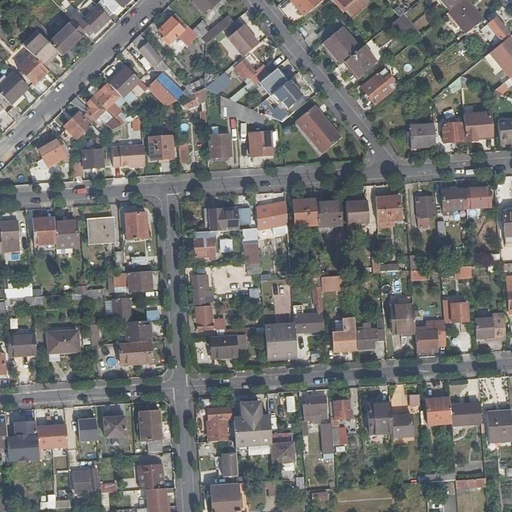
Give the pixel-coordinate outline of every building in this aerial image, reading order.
[(93,33),(107,18),(89,0),(70,20),(71,21),(83,34),(87,37),(92,32),(93,33)] [(127,0),(102,0),(100,2),(112,13),(120,6),(121,7),(127,0)] [(219,0),(193,0),(191,2),(205,16),(220,1),(219,0)] [(289,0),(303,15),(321,0),(320,0),(289,0)] [(336,0),(337,1),(350,17),(367,3),(364,0),(336,0)] [(440,0),(449,12),(463,0),(440,0)] [(476,25),(482,21),(478,16),(465,0),(454,9),(449,13),(454,19),(465,34),(468,32),(474,27),(476,25)] [(481,13),(470,0),(465,0),(478,16),(481,13)] [(58,8),(57,8),(55,10),(62,18),(65,15),(58,8)] [(398,8),(394,11),(399,17),(402,14),(403,14),(398,8)] [(206,45),(238,19),(234,13),(218,26),(209,33),(208,34),(200,40),(201,41),(206,45)] [(181,21),(175,14),(158,31),(170,43),(179,35),(183,32),(192,40),(197,36),(191,30),(181,21)] [(402,14),(399,17),(407,28),(411,25),(402,14)] [(418,31),(428,23),(423,16),(413,23),(418,31)] [(407,28),(399,17),(393,21),(390,24),(400,36),(409,29),(407,28)] [(481,30),(478,26),(475,28),(472,31),(470,33),(475,39),(482,34),(492,47),(497,44),(499,46),(505,41),(503,38),(508,33),(496,18),(481,30)] [(322,43),(323,42),(341,28),(342,27),(344,25),(339,19),(316,36),(322,43)] [(78,38),(83,34),(71,21),(66,26),(78,38)] [(202,21),(191,30),(197,36),(200,40),(208,34),(209,33),(204,28),(206,25),(202,21)] [(243,57),(258,44),(250,34),(243,25),(227,38),(233,45),(243,57)] [(416,38),(419,36),(411,25),(407,28),(409,29),(416,38)] [(475,28),(478,26),(476,25),(474,27),(468,32),(465,34),(464,35),(465,36),(466,36),(470,33),(472,31),(475,28)] [(58,54),(59,56),(78,38),(66,26),(47,44),(55,52),(58,54)] [(341,28),(323,42),(329,51),(331,50),(342,64),(343,63),(345,61),(352,55),(360,48),(342,27),(341,28)] [(21,45),(30,55),(41,65),(55,52),(47,44),(35,31),(21,45)] [(466,36),(465,36),(456,44),(462,50),(475,39),(470,33),(466,36)] [(132,44),(138,50),(146,43),(140,36),(132,44)] [(509,38),(505,41),(499,46),(492,51),(489,54),(501,68),(510,79),(511,76),(511,39),(510,37),(509,38)] [(168,68),(153,50),(152,51),(146,43),(138,50),(146,59),(149,63),(153,68),(158,64),(164,71),(168,68)] [(376,61),(365,45),(362,47),(374,63),(376,61)] [(362,47),(360,48),(352,55),(345,61),(353,72),(357,77),(374,63),(362,47)] [(331,50),(329,51),(328,53),(339,66),(342,64),(331,50)] [(43,68),(58,54),(55,52),(41,65),(43,68)] [(33,85),(47,71),(43,68),(41,65),(30,55),(17,68),(33,85)] [(259,83),(260,82),(254,75),(256,73),(244,60),(234,68),(248,85),(244,89),(246,93),(252,89),(259,83)] [(146,71),(164,71),(158,64),(153,68),(149,63),(147,65),(144,61),(138,64),(143,68),(146,71)] [(353,72),(345,61),(343,63),(351,73),(353,72)] [(126,67),(123,65),(113,75),(115,77),(126,67)] [(115,77),(108,84),(120,96),(138,79),(132,73),(126,67),(115,77)] [(385,69),(361,88),(374,105),(391,92),(382,81),(390,75),(385,69)] [(282,78),(275,70),(260,82),(259,83),(265,90),(282,78)] [(0,95),(9,105),(28,87),(12,72),(0,83),(0,95)] [(157,98),(166,106),(167,105),(175,102),(176,101),(175,100),(183,93),(162,73),(147,87),(157,98)] [(204,89),(215,94),(228,82),(222,74),(204,89)] [(469,81),(460,77),(461,89),(470,88),(469,81)] [(204,79),(185,88),(191,95),(194,94),(204,89),(204,79)] [(265,90),(259,83),(252,89),(246,93),(235,102),(243,106),(265,90)] [(508,90),(503,84),(494,91),(502,95),(508,90)] [(97,102),(114,118),(121,111),(117,107),(122,101),(116,95),(106,85),(100,91),(104,95),(97,102)] [(204,89),(194,94),(193,95),(182,100),(185,109),(200,104),(201,112),(205,112),(205,102),(204,89)] [(100,91),(93,98),(97,102),(104,95),(100,91)] [(278,121),(282,122),(296,111),(291,106),(286,111),(279,103),(280,102),(270,91),(265,96),(274,107),(264,115),(273,118),(278,121)] [(222,116),(236,116),(236,115),(235,102),(225,98),(221,96),(222,116)] [(85,108),(75,98),(70,103),(80,113),(85,108)] [(97,102),(93,98),(86,104),(90,108),(83,116),(91,124),(94,120),(98,117),(99,116),(106,124),(105,125),(111,131),(121,126),(114,118),(97,102)] [(185,109),(182,100),(181,99),(177,101),(181,111),(185,109)] [(243,106),(235,102),(236,115),(245,119),(268,129),(273,118),(264,115),(247,107),(243,106)] [(170,105),(167,105),(167,114),(176,114),(175,105),(170,105)] [(314,107),(295,122),(321,152),(339,137),(314,107)] [(486,108),(463,110),(465,141),(476,140),(476,137),(490,135),(486,108)] [(65,130),(58,137),(61,139),(62,141),(66,145),(74,138),(75,140),(90,126),(77,113),(63,127),(65,130)] [(455,120),(449,120),(449,124),(442,125),(443,143),(463,141),(462,123),(455,124),(455,120)] [(511,121),(498,123),(498,130),(500,143),(510,142),(511,141),(511,121)] [(321,152),(295,122),(292,124),(317,155),(321,152)] [(435,146),(434,125),(409,127),(411,148),(421,147),(435,146)] [(276,132),(249,134),(250,156),(272,154),(271,142),(276,141),(276,132)] [(101,150),(103,150),(102,143),(102,135),(98,137),(98,151),(94,151),(93,148),(88,149),(88,151),(82,152),(83,169),(102,167),(101,150)] [(229,135),(208,136),(208,142),(209,143),(210,158),(231,157),(229,135)] [(178,147),(179,163),(187,162),(186,136),(177,137),(178,147)] [(158,160),(172,159),(171,137),(149,139),(150,160),(158,160)] [(55,141),(39,150),(44,159),(54,154),(60,165),(67,161),(66,160),(71,157),(61,139),(56,142),(55,141)] [(144,167),(143,145),(111,148),(112,168),(130,166),(130,168),(144,167)] [(489,188),(465,189),(467,209),(490,207),(489,188)] [(467,209),(465,189),(441,191),(443,211),(467,209)] [(399,196),(375,198),(377,221),(400,220),(399,196)] [(434,197),(416,198),(418,228),(428,227),(428,218),(435,218),(434,197)] [(315,202),(315,200),(293,201),(294,227),(317,225),(315,202)] [(324,226),(332,226),(340,225),(339,201),(315,202),(317,225),(317,227),(324,226)] [(367,202),(345,203),(346,210),(347,227),(369,225),(367,202)] [(285,203),(256,209),(257,229),(269,227),(286,223),(285,203)] [(511,205),(503,207),(504,228),(506,245),(511,244),(511,205)] [(208,232),(231,230),(236,230),(236,226),(249,225),(248,209),(201,212),(202,227),(208,227),(208,232)] [(146,214),(125,215),(127,240),(144,239),(143,223),(146,222),(146,214)] [(113,218),(88,219),(89,242),(114,241),(113,218)] [(54,223),(54,219),(33,220),(35,245),(37,245),(56,243),(54,223)] [(445,219),(437,219),(437,220),(438,234),(446,234),(445,219)] [(17,221),(0,221),(0,232),(1,242),(18,241),(17,221)] [(75,222),(54,223),(56,243),(56,248),(77,246),(75,222)] [(286,223),(269,227),(270,232),(274,235),(287,232),(287,230),(286,223)] [(210,232),(193,234),(194,258),(207,257),(211,257),(210,232)] [(259,264),(258,243),(241,244),(242,257),(246,257),(247,265),(253,264),(259,264)] [(122,272),(121,250),(114,251),(115,272),(122,272)] [(416,255),(409,255),(410,271),(413,270),(420,270),(420,266),(416,267),(416,255)] [(501,264),(500,256),(484,257),(484,265),(498,264),(501,264)] [(147,257),(132,258),(133,265),(147,264),(147,257)] [(380,258),(372,258),(373,273),(381,273),(380,265),(380,258)] [(247,275),(260,274),(259,264),(253,264),(247,265),(247,275)] [(380,265),(381,273),(382,272),(399,271),(398,264),(380,265)] [(470,266),(454,267),(455,276),(471,275),(470,267),(470,266)] [(320,270),(290,272),(290,279),(291,279),(312,278),(319,277),(321,277),(320,272),(320,270)] [(413,270),(410,271),(411,281),(420,280),(420,270),(413,270)] [(152,291),(150,271),(122,273),(113,274),(114,286),(114,293),(129,292),(152,291)] [(193,276),(194,304),(204,303),(203,292),(208,292),(207,276),(193,276)] [(295,334),(323,331),(319,277),(312,278),(315,312),(318,312),(318,314),(293,316),(294,325),(295,334)] [(30,298),(29,284),(23,284),(23,292),(4,294),(5,300),(26,298),(30,298)] [(87,291),(87,286),(76,287),(77,294),(87,294),(87,291)] [(88,299),(88,301),(105,300),(105,290),(87,291),(87,294),(88,299)] [(26,298),(5,300),(5,304),(5,307),(27,305),(26,298)] [(131,322),(129,298),(126,298),(113,299),(113,300),(114,314),(115,323),(126,322),(131,322)] [(114,314),(113,300),(105,301),(106,314),(114,314)] [(460,300),(451,301),(452,323),(468,322),(467,304),(460,304),(460,300)] [(214,337),(243,335),(255,334),(254,328),(231,330),(223,330),(222,319),(218,319),(212,319),(211,306),(196,308),(197,331),(214,330),(214,337)] [(414,325),(413,306),(390,307),(392,326),(392,336),(415,334),(414,325)] [(158,310),(146,311),(147,319),(158,318),(158,310)] [(385,342),(383,312),(378,313),(378,318),(378,329),(376,329),(370,330),(369,327),(364,327),(364,330),(357,331),(358,349),(373,348),(373,343),(385,342)] [(492,319),(475,321),(476,338),(476,340),(485,339),(494,339),(494,342),(507,341),(505,315),(492,315),(492,319)] [(353,333),(354,333),(353,318),(339,319),(340,328),(340,330),(332,331),(334,351),(354,350),(353,333)] [(150,341),(148,321),(131,322),(126,322),(127,343),(150,341)] [(444,323),(414,325),(415,334),(416,353),(438,351),(437,345),(437,343),(446,343),(444,323)] [(294,325),(264,328),(265,334),(265,339),(266,360),(296,358),(296,355),(295,334),(294,325)] [(77,331),(47,334),(49,354),(79,352),(77,331)] [(9,358),(36,356),(35,335),(8,337),(9,358)] [(243,335),(214,337),(208,337),(209,358),(218,358),(218,355),(235,354),(235,349),(244,348),(243,335)] [(152,362),(150,341),(127,343),(119,344),(121,364),(152,362)] [(325,395),(314,396),(316,423),(320,422),(319,410),(326,410),(325,395)] [(420,406),(420,395),(410,395),(410,406),(420,406)] [(304,420),(301,420),(302,431),(302,435),(308,434),(307,420),(313,419),(313,423),(316,423),(314,396),(306,397),(306,406),(303,406),(304,420)] [(428,424),(452,422),(450,405),(450,398),(426,400),(428,424)] [(331,417),(331,423),(331,426),(333,445),(340,445),(338,420),(335,420),(335,419),(353,418),(352,409),(349,409),(348,400),(334,401),(334,409),(330,409),(331,417)] [(389,442),(392,441),(392,437),(391,416),(390,403),(367,405),(370,433),(388,432),(389,442)] [(452,422),(452,426),(482,424),(481,403),(450,405),(452,422)] [(233,420),(235,445),(271,443),(269,417),(260,418),(258,404),(243,405),(243,419),(233,420)] [(208,409),(210,441),(224,441),(224,422),(225,422),(225,419),(230,418),(230,413),(230,408),(208,409)] [(149,454),(163,453),(162,440),(161,439),(160,427),(159,411),(139,412),(141,441),(148,441),(149,454)] [(511,440),(511,427),(511,411),(487,413),(490,442),(511,440)] [(391,416),(392,437),(413,436),(411,415),(391,416)] [(124,416),(104,417),(105,436),(125,435),(124,416)] [(76,420),(66,420),(67,433),(77,432),(76,420)] [(14,424),(15,435),(37,433),(36,427),(36,423),(14,424)] [(67,447),(66,425),(36,427),(37,433),(37,436),(38,449),(67,447)] [(16,437),(7,438),(7,441),(8,462),(38,460),(38,449),(37,436),(27,437),(27,435),(16,436),(16,437)] [(271,445),(272,462),(294,461),(293,444),(271,445)] [(237,475),(236,453),(221,454),(223,476),(237,475)] [(146,489),(163,488),(161,464),(138,465),(140,490),(146,489)] [(96,470),(89,470),(89,473),(73,475),(75,492),(98,490),(96,470)] [(425,475),(425,482),(456,480),(455,473),(425,475)] [(486,478),(456,480),(456,491),(457,493),(468,493),(468,487),(486,486),(486,478)] [(210,484),(211,511),(239,511),(239,503),(238,483),(210,484)] [(276,487),(268,487),(268,496),(276,496),(276,492),(276,487)] [(166,511),(165,488),(163,488),(146,489),(147,508),(148,508),(148,511),(166,511)] [(326,492),(312,493),(312,500),(327,499),(326,492)]
